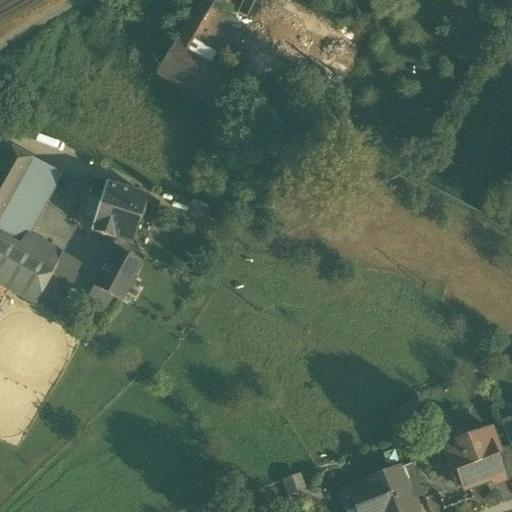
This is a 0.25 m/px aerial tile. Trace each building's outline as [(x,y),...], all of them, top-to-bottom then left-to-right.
[(201,0),(179,38),(200,51),(221,17),(231,0),(201,0)] [(247,0),(237,16),(245,21),(258,0),(247,0)] [(334,14),(341,0),(317,0),(316,3),(334,14)] [(298,75),(332,97),(362,49),(286,2),(257,50),(298,75)] [(200,51),(223,64),(230,52),(231,53),(244,30),(221,17),(200,51)] [(219,115),(243,76),(242,76),(223,64),(200,51),(179,38),(155,77),(219,115)] [(257,50),(249,63),(242,76),(243,76),(245,72),(285,96),(298,75),(257,50)] [(223,64),(242,76),(249,63),(231,53),(230,52),(223,64)] [(0,167),(0,237),(21,249),(28,237),(61,177),(10,150),(0,167)] [(91,199),(101,202),(105,187),(95,184),(91,199)] [(147,199),(105,187),(101,202),(96,221),(92,235),(94,235),(133,247),(147,199)] [(101,202),(91,199),(85,218),(96,221),(101,202)] [(0,287),(35,306),(56,268),(35,257),(21,249),(0,237),(0,287)] [(42,245),(28,237),(21,249),(35,257),(42,245)] [(42,245),(35,257),(56,268),(63,256),(42,245)] [(114,301),(121,305),(141,267),(114,253),(94,291),(114,301)] [(80,266),(63,256),(56,268),(35,306),(55,317),(80,266)] [(114,301),(94,291),(88,302),(108,313),(114,301)] [(511,419),(501,424),(510,448),(511,453),(511,419)] [(468,483),(471,488),(490,481),(488,477),(499,473),(493,457),(500,455),(499,452),(491,431),(455,445),(457,450),(444,455),(457,487),(468,483)] [(511,453),(510,448),(499,452),(500,455),(493,457),(499,473),(501,477),(502,482),(511,477),(511,453)] [(399,470),(411,503),(424,498),(412,465),(399,470)] [(414,511),(411,503),(399,470),(342,492),(349,508),(350,511),(355,509),(356,511),(414,511)] [(488,477),(490,481),(501,477),(499,473),(488,477)] [(300,476),(282,483),(288,498),(306,491),(300,476)]
